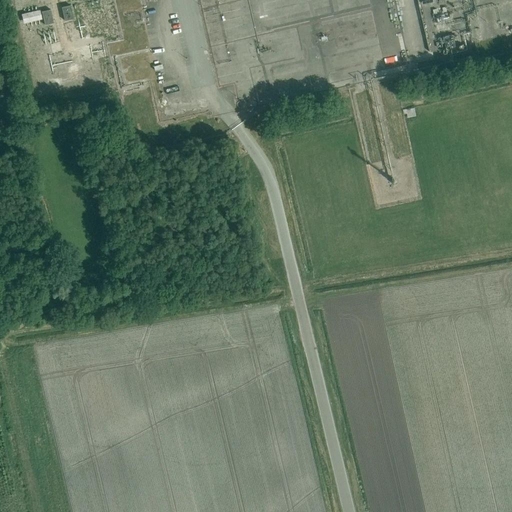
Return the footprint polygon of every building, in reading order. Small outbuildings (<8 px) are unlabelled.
[(73,19),(70,5),(61,7),(64,21),(73,19)] [(42,19),(40,10),(22,14),(24,23),(42,19)] [(54,23),(51,10),(42,12),(45,25),(54,23)] [(371,23),(372,29),(398,22),(396,17),(371,23)] [(216,31),(219,44),(225,42),(222,30),(216,31)] [(0,114),(9,113),(4,83),(0,83),(0,114)] [(409,118),(417,116),(416,108),(407,110),(409,118)]
